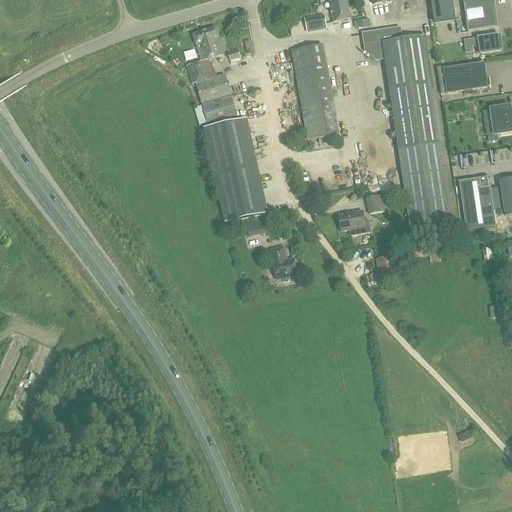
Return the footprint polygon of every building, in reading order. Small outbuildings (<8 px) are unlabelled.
[(329,0),(334,23),(351,19),(347,0),(329,0)] [(408,18),(423,17),(422,0),(412,0),(413,11),(408,11),(408,18)] [(452,0),(430,0),(434,23),(456,20),(452,0)] [(462,0),(463,3),(468,32),(498,28),(494,0),(462,0)] [(373,20),(356,23),(357,29),(374,26),(373,20)] [(195,83),(196,84),(216,78),(211,59),(224,56),(219,39),(220,39),(217,28),(193,35),(196,45),(197,45),(202,62),(187,66),(192,84),(195,83)] [(410,234),(453,228),(441,145),(425,37),(388,42),(387,32),(363,36),(366,52),(372,57),(377,56),(377,55),(381,55),(381,56),(384,55),(398,151),(410,234)] [(464,41),(466,53),(472,52),(472,47),(479,46),(480,54),(502,51),(499,36),(464,41)] [(291,52),(307,141),(339,135),(324,46),(291,52)] [(228,54),(231,62),(241,59),(238,50),(228,54)] [(259,57),(252,58),(252,68),(260,67),(259,57)] [(495,64),(497,76),(510,74),(509,62),(495,64)] [(444,70),(448,94),(487,88),(487,86),(489,86),(488,78),(486,79),(484,65),(444,70)] [(216,78),(196,84),(208,126),(238,117),(225,75),(216,78)] [(265,100),(263,92),(236,97),(238,108),(256,105),(256,102),(265,100)] [(491,110),(494,136),(511,133),(511,122),(511,123),(511,119),(511,118),(511,116),(511,117),(510,107),(491,110)] [(459,183),(460,188),(466,231),(465,232),(497,228),(497,227),(496,227),(494,213),(504,211),(505,213),(511,212),(511,184),(501,186),(501,188),(490,190),(490,188),(488,188),(487,179),(490,179),(489,178),(487,179),(486,176),(479,177),(479,180),(458,183),(459,183)] [(366,199),(369,216),(387,213),(386,204),(384,196),(366,199)] [(351,237),(367,234),(363,213),(339,217),(342,233),(350,231),(351,237)] [(265,221),(246,225),(249,238),(268,234),(265,221)] [(364,245),(373,245),(372,235),(363,235),(364,245)] [(439,244),(413,246),(414,257),(431,255),(431,263),(441,262),(439,244)] [(284,257),(287,256),(285,248),(273,251),(276,264),(275,264),(278,281),(284,280),(284,281),(286,283),(287,283),(289,283),(290,281),(291,280),(291,278),(299,276),(295,260),(286,262),(284,257)] [(483,249),(485,261),(497,260),(496,248),(483,249)] [(376,261),(380,282),(400,279),(397,258),(376,261)] [(369,276),(371,284),(378,283),(376,275),(369,276)]
